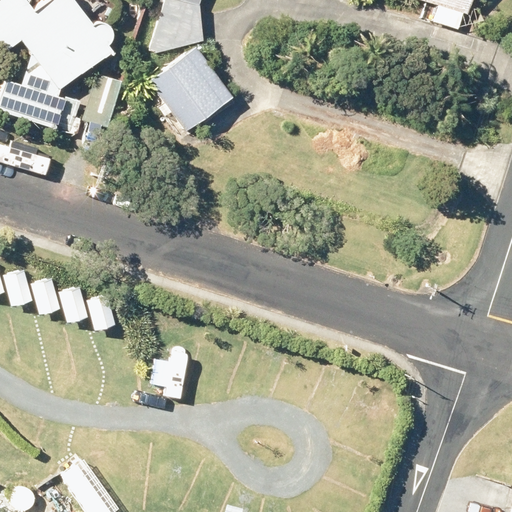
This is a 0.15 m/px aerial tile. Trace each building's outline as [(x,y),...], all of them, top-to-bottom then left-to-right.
[(20,0),(0,0),(0,47),(3,51),(19,39),(29,53),(19,87),(3,81),(0,89),(0,112),(52,129),(61,98),(52,95),(55,87),(58,91),(108,54),(103,47),(106,45),(108,42),(108,34),(107,31),(105,28),(102,26),(99,25),(95,25),(91,25),(88,27),(67,0),(45,0),(30,12),(20,0)] [(162,0),(146,51),(154,54),(199,38),(201,0),(162,0)] [(416,0),(436,6),(432,21),(456,28),(461,14),(466,15),(471,0),(416,0)] [(118,2),(117,13),(125,14),(126,3),(118,2)] [(162,104),(156,108),(162,116),(168,111),(183,132),(230,98),(193,48),(146,82),(162,104)] [(94,74),(79,120),(99,126),(114,81),(94,74)]
